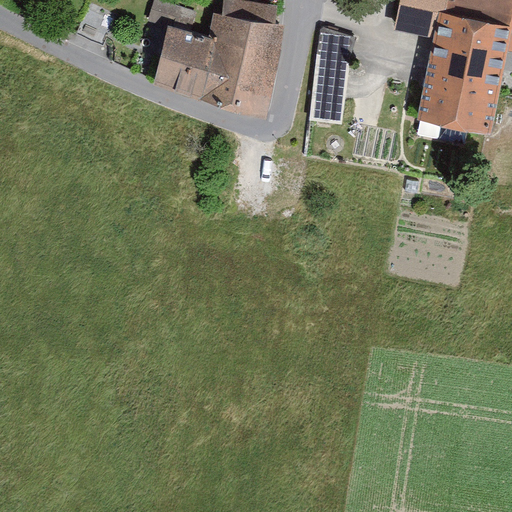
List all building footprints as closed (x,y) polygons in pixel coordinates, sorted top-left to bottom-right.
[(151,0),(148,18),(168,22),(188,27),(192,8),(177,5),(156,0),(151,0)] [(225,0),(222,13),(275,24),(279,5),(254,0),(225,0)] [(443,8),(511,20),(511,0),(405,0),(399,37),(437,43),(443,8)] [(90,1),(79,32),(114,43),(133,49),(143,19),(90,1)] [(511,20),(443,8),(437,43),(421,130),(495,143),(511,50),(511,20)] [(275,24),(222,13),(215,12),(211,32),(197,97),(223,109),(266,115),(285,26),(275,24)] [(188,27),(168,22),(157,79),(197,97),(211,32),(188,27)] [(359,45),(323,34),(315,102),(349,107),(359,45)]
